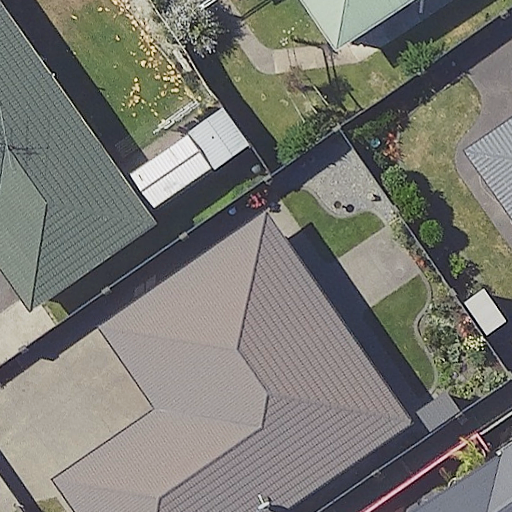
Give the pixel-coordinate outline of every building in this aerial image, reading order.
[(300,0),(347,61),(428,0),(300,0)] [(162,223),(0,2),(0,296),(21,326),(162,223)] [(511,128),(469,158),(511,220),(511,128)] [(289,511),(420,420),(272,210),(107,326),(170,414),(66,488),(82,511),(289,511)] [(511,511),(511,467),(446,511),(511,511)]
